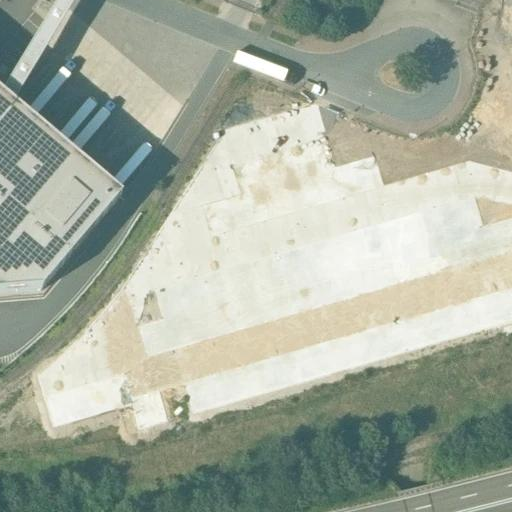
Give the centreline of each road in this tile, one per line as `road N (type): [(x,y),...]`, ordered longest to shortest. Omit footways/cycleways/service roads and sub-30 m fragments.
road 1 (residential): [(319,72),(413,108),(428,103),(444,75),(430,46),(392,45),(351,64)]
road 2 (residential): [(143,0),(319,72)]
